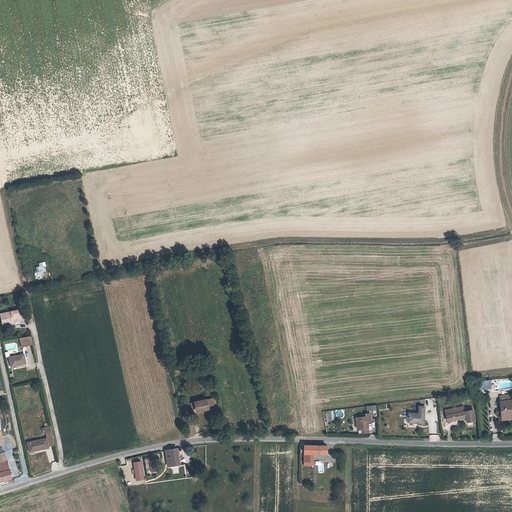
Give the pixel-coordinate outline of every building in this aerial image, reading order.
[(12,317),(18,316),(23,315),(21,306),(0,311),(0,314),(2,323),(13,320),(12,317)] [(28,336),(20,338),(22,346),(30,344),(28,336)] [(23,354),(10,357),(12,366),(25,364),(23,354)] [(490,381),(479,382),(480,391),(491,389),(490,381)] [(192,402),(194,407),(197,406),(198,409),(215,406),(213,397),(192,402)] [(500,403),(501,411),(499,411),(499,414),(501,414),(502,418),(511,418),(511,417),(511,401),(509,402),(508,397),(500,398),(500,403)] [(408,406),(407,422),(422,423),(423,408),(417,407),(408,406)] [(446,421),(465,418),(467,427),(474,426),(472,410),(456,412),(456,410),(444,412),(446,421)] [(365,417),(354,418),(355,429),(367,428),(366,421),(369,421),(368,414),(364,415),(365,417)] [(192,421),(185,423),(188,434),(194,433),(192,421)] [(49,426),(43,427),(43,429),(39,429),(40,432),(43,431),(44,433),(46,433),(47,438),(28,442),(30,452),(40,450),(46,449),(45,447),(49,447),(49,446),(53,445),(49,426)] [(327,447),(304,447),(304,466),(314,466),(314,454),(327,454),(327,447)] [(178,465),(176,449),(163,451),(164,458),(168,458),(170,466),(178,465)] [(0,480),(11,477),(8,464),(7,465),(6,460),(0,461),(0,480)] [(133,462),(135,477),(143,476),(141,461),(133,462)]
